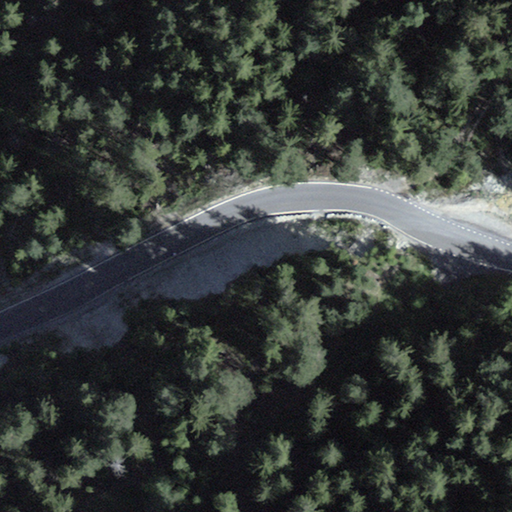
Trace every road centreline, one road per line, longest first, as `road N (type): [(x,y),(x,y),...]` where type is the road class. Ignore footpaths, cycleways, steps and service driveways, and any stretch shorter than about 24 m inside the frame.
road 1 (tertiary): [(511,251),(375,198),(297,200),(147,254),(0,332)]
road 2 (track): [(375,198),(447,180),(511,91)]
